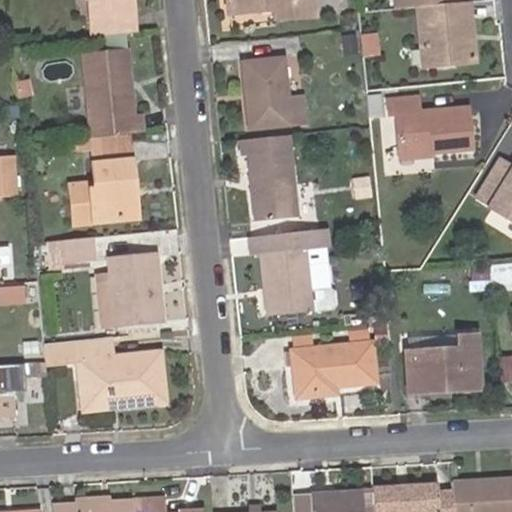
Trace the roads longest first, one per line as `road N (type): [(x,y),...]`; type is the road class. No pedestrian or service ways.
road 1 (residential): [(183,0),(229,448)]
road 2 (residential): [(511,430),(229,448)]
road 3 (residential): [(229,448),(0,463)]
